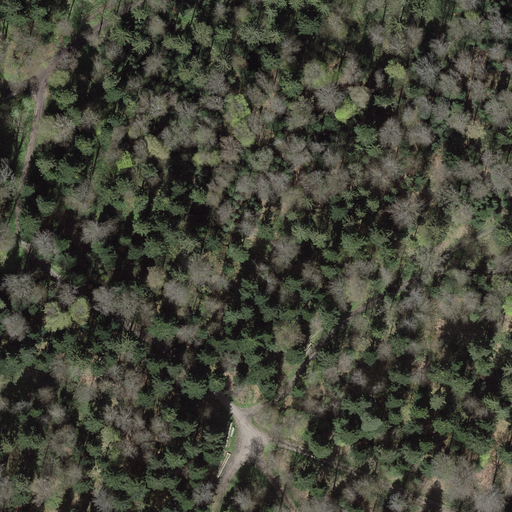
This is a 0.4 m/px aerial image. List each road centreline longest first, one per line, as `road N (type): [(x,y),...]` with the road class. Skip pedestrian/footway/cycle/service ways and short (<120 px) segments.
road 1 (track): [(46,68),(14,214),(18,242),(35,263),(202,379),(239,417),(249,447),(300,511)]
road 2 (track): [(511,216),(358,312),(278,398),(239,417)]
road 3 (track): [(470,511),(246,433)]
road 4 (track): [(145,0),(46,68)]
